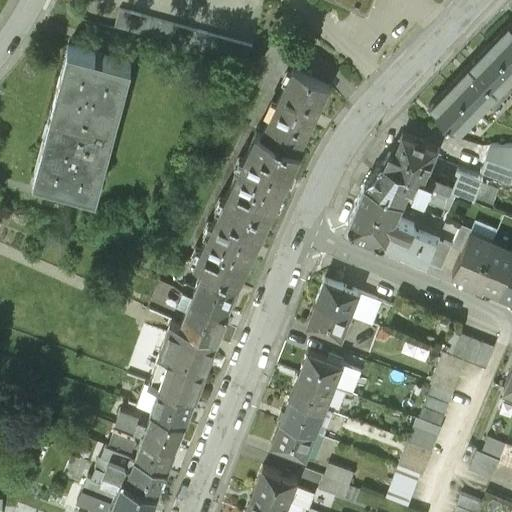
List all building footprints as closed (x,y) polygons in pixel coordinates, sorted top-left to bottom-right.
[(338,0),(367,12),(372,0),(338,0)] [(253,45),(119,8),(113,30),(247,66),(253,45)] [(511,22),(510,21),(489,43),(511,64),(511,22)] [(511,75),(511,64),(489,43),(468,65),(502,96),(511,85),(511,84),(508,81),(511,75)] [(132,61),(68,44),(33,176),(97,193),(132,61)] [(502,96),(468,65),(448,86),(477,113),(487,102),(492,107),(502,96)] [(328,85),(293,68),(261,133),(297,151),(328,85)] [(477,113),(448,86),(429,106),(458,133),(477,113)] [(261,133),(256,131),(225,196),(268,216),(299,151),(297,151),(261,133)] [(435,146),(402,133),(394,154),(389,152),(384,163),(422,178),(426,169),(435,146)] [(511,166),(511,144),(492,144),(482,171),(507,180),(511,166)] [(384,163),(381,161),(364,183),(400,199),(409,180),(414,182),(411,188),(426,196),(432,182),(422,178),(384,163)] [(438,170),(431,171),(426,169),(422,178),(432,182),(446,187),(451,176),(438,170)] [(466,177),(453,172),(451,176),(446,187),(455,191),(460,193),(466,177)] [(479,182),(466,177),(460,193),(473,198),(479,182)] [(446,187),(432,182),(426,196),(448,207),(455,191),(446,187)] [(503,191),(479,182),(473,198),(496,208),(503,191)] [(364,183),(349,220),(348,220),(352,230),(353,229),(426,260),(436,237),(411,226),(414,219),(395,211),(400,199),(364,183)] [(268,216),(225,196),(194,261),(202,265),(237,281),(268,216)] [(418,207),(415,214),(422,217),(425,210),(418,207)] [(444,218),(425,210),(422,217),(440,225),(444,218)] [(473,227),(461,222),(451,244),(451,245),(461,249),(469,230),(471,231),(473,227)] [(471,231),(469,230),(461,249),(452,271),(474,281),(492,239),(471,231)] [(451,244),(436,237),(426,260),(441,267),(451,245),(451,244)] [(511,248),(492,239),(474,281),(499,291),(511,260),(511,248)] [(511,260),(499,291),(511,296),(511,260)] [(237,281),(202,265),(191,293),(226,309),(237,281)] [(359,290),(324,277),(315,300),(350,314),(359,290)] [(226,309),(191,293),(180,322),(215,337),(226,309)] [(350,314),(315,300),(306,323),(341,337),(350,314)] [(180,322),(171,318),(158,352),(168,355),(203,368),(215,337),(180,322)] [(494,344),(461,331),(452,354),(465,359),(485,367),(494,344)] [(342,361),(307,349),(298,372),(333,385),(342,361)] [(452,354),(443,350),(431,382),(432,383),(452,390),(465,359),(452,354)] [(203,368),(168,355),(163,372),(157,370),(153,381),(159,384),(193,396),(203,368)] [(511,362),(503,385),(511,388),(511,362)] [(333,385),(298,372),(289,396),(323,408),(333,385)] [(452,390),(432,383),(419,417),(439,424),(452,390)] [(193,396),(159,384),(150,407),(152,408),(185,419),(193,396)] [(323,408),(289,396),(280,419),(314,432),(323,408)] [(185,419),(152,408),(148,421),(139,418),(141,414),(120,407),(115,421),(137,429),(175,444),(185,419)] [(419,417),(417,416),(408,440),(430,448),(439,424),(419,417)] [(314,432),(280,419),(271,442),(305,455),(314,432)] [(175,444),(137,429),(135,434),(141,436),(138,444),(133,442),(135,439),(112,430),(106,444),(166,467),(175,444)] [(430,448),(408,440),(399,464),(421,472),(430,448)] [(106,444),(105,443),(96,466),(157,490),(166,467),(106,444)] [(511,445),(506,443),(499,459),(498,462),(511,468),(511,445)] [(499,459),(477,449),(469,468),(492,477),(498,462),(499,459)] [(353,471),(329,462),(324,475),(348,484),(353,471)] [(296,477),(262,464),(254,487),(288,500),(309,508),(314,493),(293,485),(296,477)] [(421,472),(399,464),(386,498),(408,506),(421,472)] [(147,511),(157,490),(96,466),(92,477),(99,480),(98,483),(85,478),(81,487),(144,511),(147,511)] [(348,484),(324,475),(319,488),(343,498),(344,497),(348,484)] [(358,488),(348,484),(344,497),(353,500),(358,488)] [(144,511),(81,487),(77,499),(108,511),(144,511)] [(283,511),(288,500),(254,487),(244,511),(246,511),(283,511)] [(461,493),(453,511),(476,511),(481,501),(461,493)] [(64,499),(52,494),(48,504),(60,509),(64,499)] [(89,511),(91,509),(68,500),(64,510),(68,511),(89,511)]
